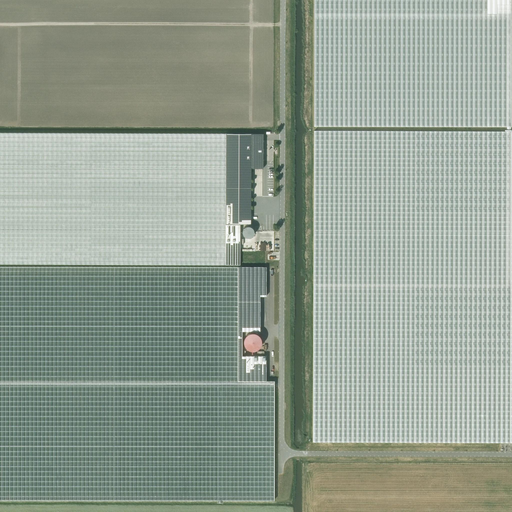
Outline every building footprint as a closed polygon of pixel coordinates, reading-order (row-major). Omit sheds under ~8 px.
[(511,0),(314,0),(314,126),(511,126),(511,0)] [(329,130),(314,130),(313,442),(511,442),(511,130),(475,131),(426,130),(376,130),(329,130)] [(240,224),(226,224),(226,134),(0,132),(0,263),(240,264),(240,224)] [(251,168),(251,134),(226,134),(226,224),(240,224),(250,224),(251,168)] [(263,134),(251,134),(251,168),(263,168),(263,134)] [(0,499),(211,501),(274,500),(274,380),(266,380),(266,356),(242,355),(242,331),(260,331),(260,296),(266,296),(266,267),(237,267),(0,266),(0,499)]
